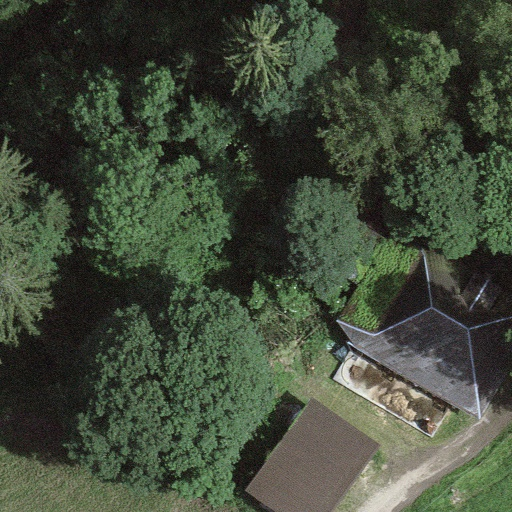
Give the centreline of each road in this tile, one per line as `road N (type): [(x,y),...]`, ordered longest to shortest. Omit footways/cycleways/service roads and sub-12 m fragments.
road 1 (track): [(511,329),(410,278),(376,243),(327,102),(326,0)]
road 2 (track): [(511,405),(440,456),(382,511)]
